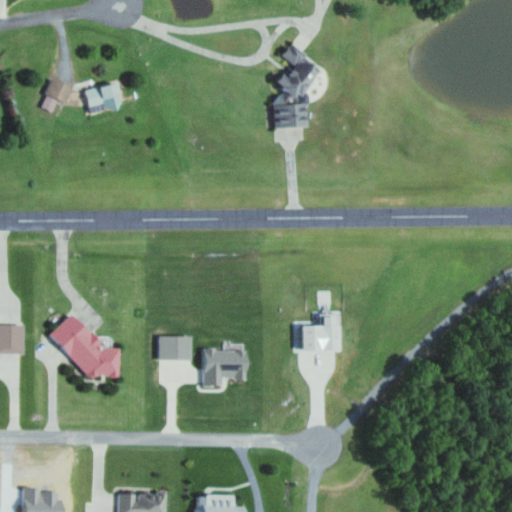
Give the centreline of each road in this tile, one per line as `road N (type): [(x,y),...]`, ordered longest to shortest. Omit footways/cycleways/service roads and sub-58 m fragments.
road 1 (residential): [(316,443),(0,432)]
road 2 (residential): [(93,8),(100,0),(134,8),(126,16),(93,8),(0,21)]
